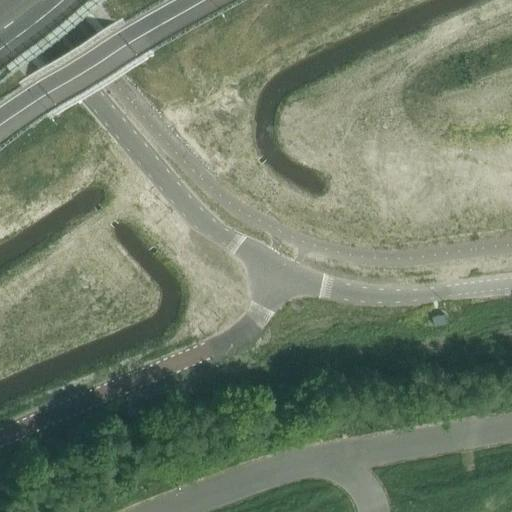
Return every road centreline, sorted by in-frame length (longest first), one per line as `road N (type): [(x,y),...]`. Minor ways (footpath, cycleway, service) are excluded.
road 1 (unclassified): [(279,270),(188,209),(11,0)]
road 2 (unclassified): [(0,442),(214,352),(245,332),(279,270)]
road 3 (unclassified): [(279,270),(316,287),(382,298),(511,285)]
road 4 (motorway): [(0,120),(199,0)]
road 5 (unknown): [(511,406),(382,433),(330,459)]
